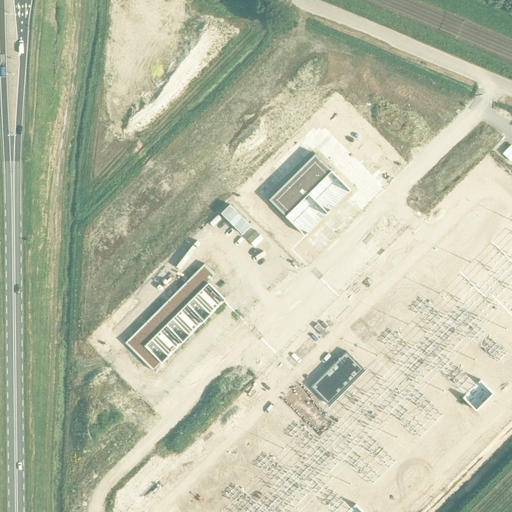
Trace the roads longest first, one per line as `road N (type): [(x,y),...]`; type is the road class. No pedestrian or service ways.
road 1 (primary): [(15,511),(11,181)]
road 2 (primary): [(11,181),(22,0)]
road 3 (primary): [(0,0),(11,181)]
